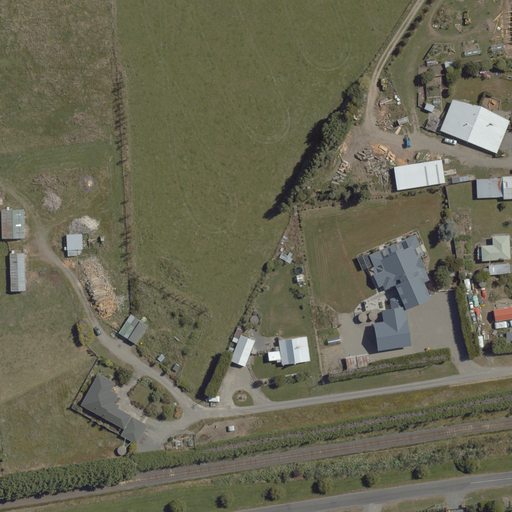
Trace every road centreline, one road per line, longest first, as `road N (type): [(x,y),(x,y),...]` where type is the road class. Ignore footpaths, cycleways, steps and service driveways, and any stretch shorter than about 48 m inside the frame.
road 1 (residential): [(193,417),(511,371)]
road 2 (residential): [(279,511),(511,479)]
